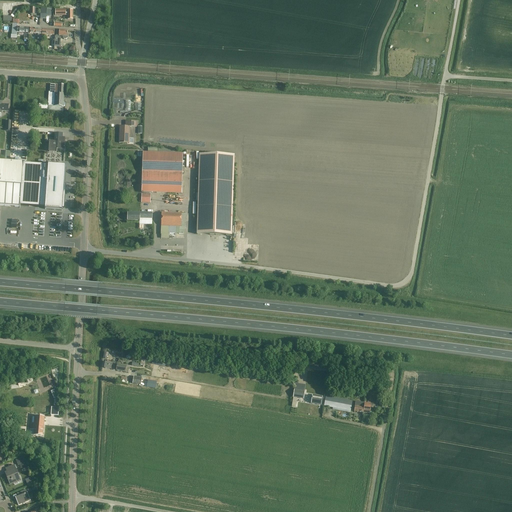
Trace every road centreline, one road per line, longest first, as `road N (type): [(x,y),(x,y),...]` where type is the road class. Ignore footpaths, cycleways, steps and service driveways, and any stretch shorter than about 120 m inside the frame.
road 1 (unclassified): [(83,249),(395,285),(409,278),(416,251),(444,75)]
road 2 (motorway): [(511,336),(0,281)]
road 3 (motorway): [(0,301),(511,355)]
road 4 (tertiary): [(83,249),(89,134),(81,77)]
road 5 (tertiary): [(72,497),(77,349)]
